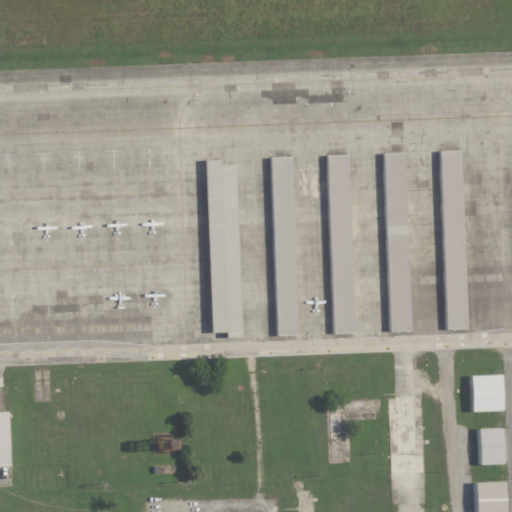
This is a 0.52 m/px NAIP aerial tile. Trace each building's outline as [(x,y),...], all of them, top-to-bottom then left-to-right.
[(440,152),(459,151),(466,327),(446,328),(440,152)] [(380,153),(403,152),(410,330),(387,331),(380,153)] [(269,157),(291,156),(297,334),(276,335),(269,157)] [(325,156),(347,156),(353,334),(331,334),(325,156)] [(234,165),(240,337),(225,338),(225,332),(209,332),(203,161),(218,160),(219,165),(234,165)] [(467,412),(498,411),(497,375),(465,376),(467,412)] [(474,429),(476,467),(501,465),(499,427),(474,429)] [(470,481),(470,511),(502,511),(502,480),(470,481)]
